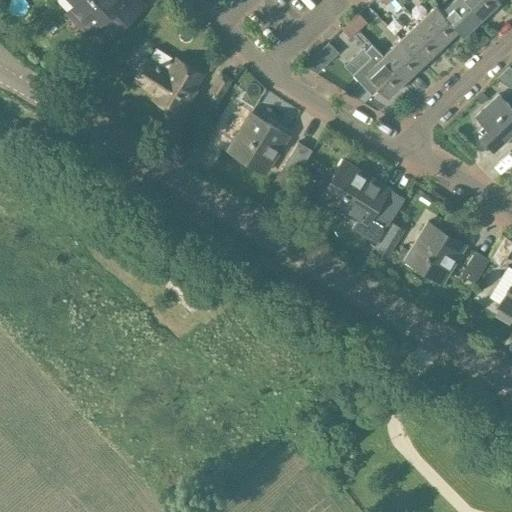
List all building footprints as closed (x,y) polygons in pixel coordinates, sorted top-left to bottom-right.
[(107,40),(117,29),(142,6),(136,0),(71,0),(74,2),(64,12),(87,36),(95,27),(107,40)] [(435,4),(463,33),(480,16),(464,0),(451,0),(441,10),(435,4)] [(464,0),(480,16),(497,0),(464,0)] [(435,4),(417,21),(440,45),(457,28),(462,34),(463,33),(435,4)] [(358,13),(350,21),(358,29),(367,22),(358,13)] [(349,37),(358,29),(350,21),(341,29),(349,37)] [(417,21),(400,38),(422,61),(440,45),(417,21)] [(400,38),(382,54),(404,78),(422,61),(400,38)] [(386,95),(404,78),(382,54),(371,43),(364,50),(370,56),(352,73),(371,94),(378,87),(386,95)] [(171,53),(169,56),(155,47),(149,57),(146,54),(131,80),(152,94),(151,97),(178,114),(204,73),(171,53)] [(233,78),(220,70),(205,95),(218,103),(233,78)] [(511,131),(511,108),(499,95),(475,117),(486,129),(479,136),(492,150),(511,131)] [(263,172),(287,134),(250,111),(226,150),(263,172)] [(298,141),(283,165),(296,173),(311,149),(298,141)] [(404,197),(391,188),(390,189),(342,160),(319,197),(356,220),(352,228),(376,243),(390,221),(404,197)] [(440,281),(464,244),(427,221),(403,258),(440,281)] [(488,259),(475,251),(460,274),(474,282),(488,259)] [(181,269),(165,285),(191,311),(207,296),(181,269)] [(511,316),(511,279),(496,306),(511,316)]
